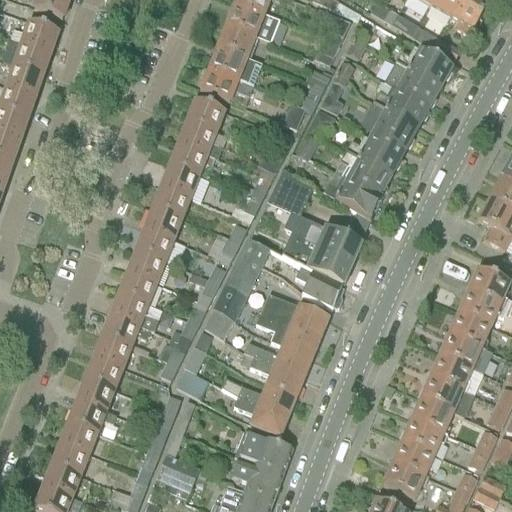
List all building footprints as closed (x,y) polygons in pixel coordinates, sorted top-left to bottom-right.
[(68,2),(61,0),(35,0),(30,14),(61,24),(68,2)] [(236,0),(233,8),(264,21),(271,0),(236,0)] [(324,0),(314,0),(311,7),(333,16),(338,8),(324,0)] [(407,0),(407,2),(427,14),(435,0),(407,0)] [(435,0),(427,14),(448,26),(462,0),(435,0)] [(474,0),(462,0),(448,26),(456,31),(453,34),(468,43),(472,36),(476,36),(480,28),(478,25),(488,8),(474,0)] [(233,8),(224,31),(255,43),(270,49),(278,26),(264,21),(233,8)] [(333,16),(356,26),(358,20),(338,8),(333,16)] [(375,9),(368,19),(389,31),(390,30),(396,21),(375,9)] [(323,18),(319,26),(331,30),(328,38),(341,44),(348,29),(335,22),(323,18)] [(396,21),(390,30),(410,42),(416,32),(396,20),(396,21)] [(11,35),(8,46),(19,49),(48,60),(56,38),(37,31),(27,28),(23,39),(11,35)] [(224,31),(215,53),(246,65),(255,43),(224,31)] [(416,32),(410,42),(423,50),(429,40),(416,32)] [(361,37),(355,50),(362,54),(369,40),(361,37)] [(7,45),(0,65),(0,66),(0,67),(2,67),(11,71),(41,81),(48,60),(19,49),(8,46),(7,45)] [(338,50),(324,45),(315,64),(328,71),(338,50)] [(432,55),(453,68),(459,57),(438,45),(432,55)] [(362,54),(355,50),(349,61),(356,65),(362,54)] [(400,59),(394,69),(438,93),(443,84),(446,84),(449,78),(449,75),(450,73),(418,56),(412,52),(406,62),(400,59)] [(215,53),(207,75),(238,87),(251,92),(260,71),(246,65),(215,53)] [(340,68),(335,79),(346,85),(352,74),(340,68)] [(388,80),(383,90),(389,93),(427,114),(427,112),(430,112),(434,106),(432,104),(438,93),(394,69),(388,80)] [(11,71),(4,92),(34,102),(41,81),(11,71)] [(310,74),(304,87),(312,91),(322,95),(328,83),(310,74)] [(207,75),(198,97),(216,105),(229,110),(233,97),(247,103),(251,92),(238,87),(207,75)] [(335,79),(331,87),(342,93),(346,85),(335,79)] [(312,91),(306,102),(315,107),(322,95),(312,91)] [(4,92),(0,103),(0,114),(26,124),(34,102),(4,92)] [(377,100),(371,109),(416,134),(420,126),(423,125),(427,119),(425,117),(427,114),(389,93),(383,103),(377,100)] [(325,100),(319,113),(336,121),(341,110),(325,100)] [(194,107),(186,129),(215,140),(224,119),(194,107)] [(289,108),(280,129),(295,135),(304,114),(289,108)] [(371,109),(360,130),(374,138),(371,142),(402,159),(405,154),(408,153),(411,147),(410,144),(416,134),(371,109)] [(0,114),(0,138),(19,145),(26,124),(0,114)] [(316,115),(305,137),(318,143),(322,135),(326,138),(333,124),(316,115)] [(186,129),(177,150),(207,162),(216,165),(220,154),(211,151),(215,140),(186,129)] [(305,137),(299,148),(312,154),(318,143),(305,137)] [(0,138),(0,162),(11,167),(19,145),(0,138)] [(351,149),(345,159),(388,182),(392,175),(396,175),(399,169),(398,165),(402,159),(371,142),(369,146),(362,142),(356,152),(351,149)] [(274,148),(268,161),(269,162),(279,166),(285,153),(274,148)] [(312,154),(299,148),(294,160),(306,166),(312,154)] [(177,150),(169,171),(199,183),(207,162),(177,150)] [(269,162),(268,161),(267,162),(254,156),(248,168),(272,179),(279,166),(269,162)] [(345,172),(340,181),(380,204),(385,195),(382,194),(388,182),(345,159),(340,169),(345,172)] [(511,162),(511,161),(499,184),(511,190),(511,162)] [(0,162),(0,186),(4,188),(11,167),(0,162)] [(169,171),(160,193),(190,205),(199,208),(208,187),(198,184),(199,183),(169,171)] [(291,239),(281,263),(340,293),(358,249),(299,224),(312,193),(282,177),(265,210),(289,220),(282,236),(291,239)] [(380,204),(340,181),(334,191),(327,189),(322,198),(334,205),(333,207),(368,226),(380,204)] [(511,190),(499,184),(487,205),(511,218),(511,190)] [(254,188),(247,202),(248,203),(258,208),(265,194),(254,188)] [(160,193),(152,214),(182,226),(190,205),(160,193)] [(248,203),(247,202),(241,215),(252,221),(258,208),(248,203)] [(511,218),(487,205),(476,227),(488,233),(482,245),(500,254),(504,256),(511,241),(511,218)] [(152,214),(143,235),(173,247),(182,226),(152,214)] [(233,229),(226,243),(227,244),(238,249),(245,235),(233,229)] [(143,235),(135,257),(165,269),(175,273),(184,252),(173,247),(143,235)] [(217,239),(207,259),(227,269),(238,249),(227,244),(226,243),(217,239)] [(245,245),(234,268),(256,280),(267,256),(245,245)] [(135,257),(126,278),(156,290),(165,269),(135,257)] [(234,268),(222,292),(245,303),(256,280),(234,268)] [(214,272),(207,286),(217,290),(223,277),(214,272)] [(298,274),(294,284),(305,289),(301,300),(313,306),(331,315),(331,313),(335,314),(338,313),(341,305),(339,302),(337,301),(340,293),(299,272),(298,274)] [(475,275),(466,297),(498,311),(499,312),(506,315),(510,307),(503,304),(509,290),(494,283),(475,275)] [(126,278),(118,300),(148,311),(156,290),(126,278)] [(207,286),(201,299),(210,303),(217,290),(207,286)] [(222,292),(212,314),(234,327),(245,303),(222,292)] [(466,297),(456,318),(490,333),(496,320),(503,323),(506,315),(499,312),(498,311),(466,297)] [(118,300),(109,321),(136,331),(139,333),(149,336),(152,338),(156,327),(143,322),(148,311),(118,300)] [(263,310),(259,320),(319,345),(327,325),(309,317),(296,312),(279,305),(275,315),(263,310)] [(193,313),(186,327),(196,332),(203,318),(193,313)] [(234,327),(212,314),(202,333),(224,346),(234,327)] [(456,318),(447,340),(481,354),(490,333),(456,318)] [(259,320),(255,331),(259,333),(273,338),(269,347),(279,352),(310,365),(319,345),(259,320)] [(109,321),(101,342),(131,354),(135,343),(145,346),(149,336),(139,333),(136,331),(109,321)] [(186,327),(179,340),(190,345),(196,332),(186,327)] [(202,336),(193,353),(202,359),(203,357),(212,341),(202,336)] [(447,340),(438,361),(471,376),(481,380),(491,359),(481,354),(447,340)] [(101,342),(93,364),(122,376),(131,354),(101,342)] [(243,360),(252,364),(302,385),(310,365),(279,352),(275,362),(247,350),(243,360)] [(171,353),(164,367),(165,368),(176,373),(183,359),(171,353)] [(208,362),(193,353),(183,372),(198,380),(208,362)] [(438,361),(428,383),(462,398),(471,376),(438,361)] [(93,364),(84,385),(114,397),(122,376),(93,364)] [(267,381),(263,392),(294,405),(302,385),(252,364),(248,373),(267,381)] [(165,368),(159,381),(169,387),(176,373),(165,368)] [(174,392),(197,404),(206,387),(183,375),(174,392)] [(428,383),(419,404),(452,419),(463,424),(472,402),(462,398),(428,383)] [(84,385),(76,407),(105,418),(114,397),(84,385)] [(225,385),(220,394),(236,403),(286,423),(294,405),(263,392),(259,400),(240,392),(225,385)] [(511,399),(501,394),(493,411),(505,417),(511,402),(511,399)] [(169,402),(163,416),(173,420),(179,406),(169,402)] [(286,423),(236,403),(232,413),(251,421),(247,430),(259,435),(278,443),(286,423)] [(419,404),(409,426),(443,440),(452,419),(419,404)] [(76,407),(67,428),(97,440),(102,427),(111,430),(114,422),(105,418),(76,407)] [(186,407),(172,440),(180,443),(193,410),(186,407)] [(505,417),(493,411),(484,430),(497,436),(505,417)] [(163,416),(157,430),(167,434),(173,420),(163,416)] [(511,418),(503,436),(511,440),(511,418)] [(409,426),(400,447),(434,462),(443,440),(409,426)] [(67,428),(59,449),(88,461),(97,440),(67,428)] [(237,466),(253,471),(282,482),(292,456),(243,437),(233,464),(237,466)] [(481,437),(474,453),(486,458),(493,443),(481,437)] [(180,443),(172,440),(164,461),(171,464),(180,443)] [(511,449),(500,443),(494,454),(507,461),(511,450),(511,449)] [(150,444),(144,458),(156,463),(162,449),(150,444)] [(400,447),(391,469),(424,483),(434,462),(400,447)] [(59,449),(50,471),(80,482),(88,461),(59,449)] [(486,458),(474,453),(464,472),(477,478),(486,458)] [(494,454),(488,467),(500,472),(501,473),(507,461),(494,454)] [(156,463),(144,458),(139,472),(151,477),(156,463)] [(164,463),(151,491),(184,505),(192,487),(196,477),(164,463)] [(237,466),(231,483),(243,487),(246,489),(245,492),(243,497),(273,508),(282,482),(253,471),(237,466)] [(424,483),(391,469),(381,491),(399,499),(415,505),(424,483)] [(50,471),(42,492),(72,504),(80,482),(50,471)] [(462,480),(457,490),(468,496),(473,485),(462,480)] [(483,481),(476,494),(498,505),(504,493),(483,481)] [(134,487),(123,511),(136,511),(145,492),(134,487)] [(436,511),(435,511),(460,511),(468,496),(457,490),(456,494),(455,496),(447,511),(436,511)] [(68,511),(72,504),(42,492),(33,511),(68,511)] [(493,511),(498,505),(476,494),(471,504),(484,511),(493,511)] [(224,495),(217,511),(271,511),(273,508),(243,497),(242,501),(224,495)]
